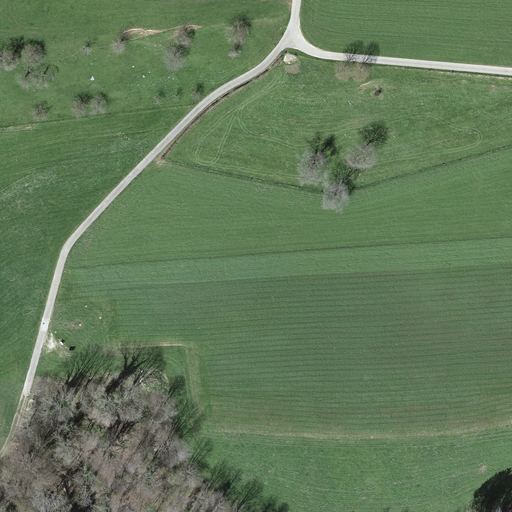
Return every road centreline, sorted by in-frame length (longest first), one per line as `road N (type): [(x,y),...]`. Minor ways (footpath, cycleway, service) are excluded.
road 1 (track): [(0,459),(66,247),(209,99),(289,38)]
road 2 (track): [(511,71),(327,55),(289,38)]
